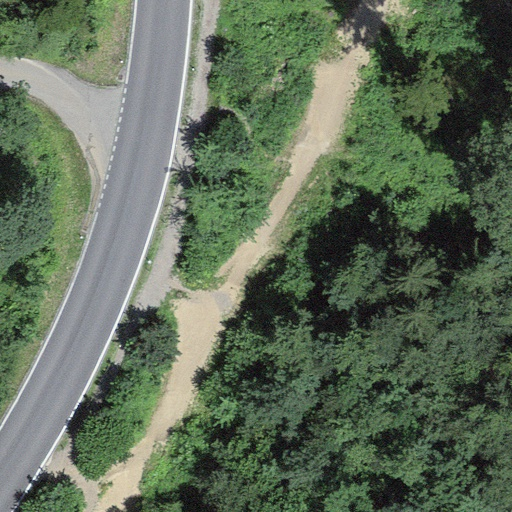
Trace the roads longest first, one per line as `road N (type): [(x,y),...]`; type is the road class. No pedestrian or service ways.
road 1 (tertiary): [(0,490),(117,245),(146,144),(165,0)]
road 2 (track): [(0,75),(56,86),(146,144)]
